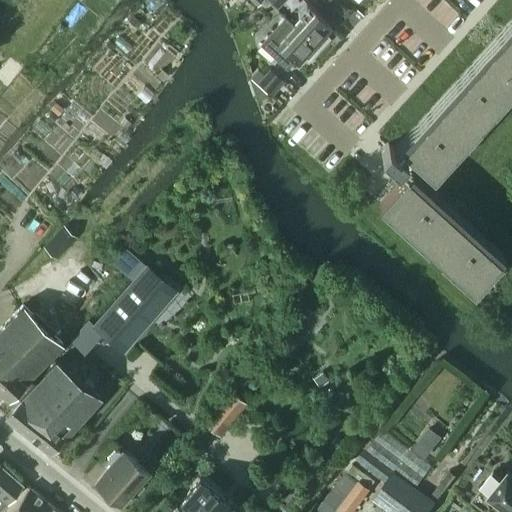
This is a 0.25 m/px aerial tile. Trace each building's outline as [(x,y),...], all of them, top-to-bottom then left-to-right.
[(326,0),(321,6),(339,22),(348,12),(334,0),(326,0)] [(310,6),(293,24),(318,46),(328,35),(324,32),(330,25),(310,6)] [(402,146),(418,160),(432,173),(511,85),(511,16),(393,148),(397,151),(402,146)] [(285,17),(261,44),(287,67),(294,58),(297,61),(303,54),(307,58),(318,46),(293,24),(285,17)] [(407,173),(410,169),(418,160),(402,146),(397,151),(393,148),(388,143),(381,151),(385,156),(383,158),(398,171),(401,168),(407,173)] [(379,204),(473,289),(504,255),(410,169),(407,173),(379,204)] [(46,246),(55,255),(74,236),(64,227),(46,246)] [(145,263),(91,324),(122,351),(136,336),(135,335),(175,290),(163,279),(145,263)] [(0,328),(0,392),(7,400),(25,381),(61,343),(23,305),(0,328)] [(5,417),(50,454),(99,397),(54,360),(19,400),(5,417)] [(229,391),(203,422),(219,435),(237,413),(232,409),(240,400),(229,391)] [(356,460),(383,482),(392,470),(365,449),(356,460)] [(94,484),(120,505),(148,471),(121,450),(94,484)] [(0,508),(22,482),(0,463),(0,508)] [(315,511),(333,511),(356,480),(344,471),(315,511)] [(390,511),(426,511),(433,502),(392,472),(373,498),(390,511)] [(498,511),(502,507),(508,511),(511,511),(511,474),(509,472),(503,479),(493,472),(471,500),(485,511),(498,511)] [(176,505),(170,511),(231,511),(227,509),(230,505),(198,479),(177,506),(176,505)] [(337,510),(339,511),(351,511),(369,489),(358,481),(337,510)] [(28,485),(5,511),(60,511),(28,485)]
